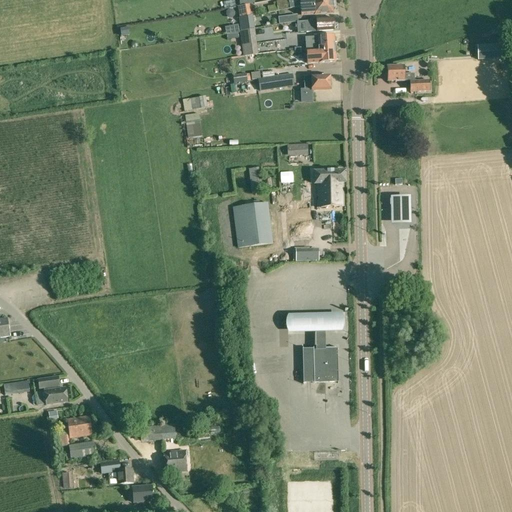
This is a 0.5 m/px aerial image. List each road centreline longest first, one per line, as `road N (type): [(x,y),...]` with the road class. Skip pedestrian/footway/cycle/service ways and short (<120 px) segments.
road 1 (tertiary): [(367,511),(357,110),(363,53),(355,15)]
road 2 (residential): [(184,511),(63,364),(0,301)]
